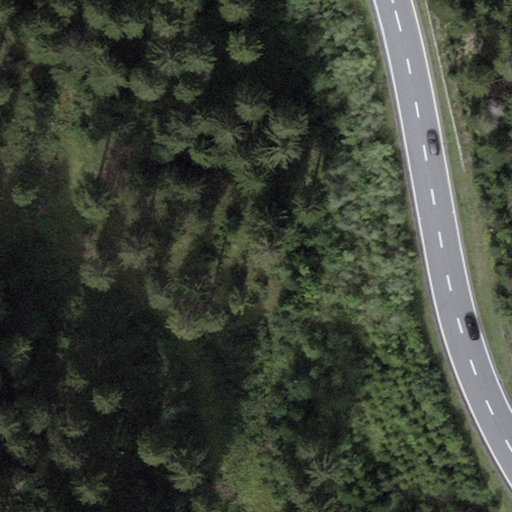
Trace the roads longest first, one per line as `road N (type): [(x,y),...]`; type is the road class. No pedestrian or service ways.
road 1 (track): [(267,511),(236,474),(198,369),(156,308),(117,275),(75,257),(64,231),(66,97),(55,75),(0,28)]
road 2 (primary): [(511,452),(459,331),(391,0)]
